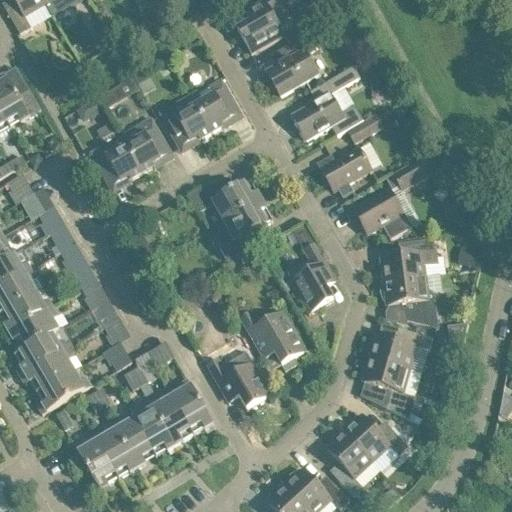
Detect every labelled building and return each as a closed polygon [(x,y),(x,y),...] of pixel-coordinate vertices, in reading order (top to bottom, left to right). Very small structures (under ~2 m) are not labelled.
[(21,37),(32,31),(25,19),(45,7),(41,0),(12,0),(17,7),(6,13),(21,37)] [(268,0),(267,1),(250,11),(256,21),(237,32),(251,57),(287,36),(273,11),(284,5),(293,0),(268,0)] [(309,36),(300,41),(289,48),(295,58),(266,74),(281,99),(318,78),(305,56),(317,50),(309,36)] [(327,85),(333,95),(334,97),(361,81),(354,69),(327,85)] [(0,112),(7,125),(17,118),(21,125),(41,113),(24,83),(12,90),(4,77),(0,79),(0,112)] [(221,83),(210,89),(215,97),(204,103),(198,94),(190,99),(212,136),(227,127),(228,129),(233,126),(230,122),(240,116),(221,83)] [(107,96),(99,101),(106,113),(118,106),(111,93),(107,96)] [(330,97),(310,109),(293,119),(307,144),(332,130),(337,139),(364,124),(355,109),(341,117),(330,97)] [(196,145),(212,136),(190,99),(183,103),(184,105),(161,118),(179,151),(190,145),(193,150),(197,147),(196,145)] [(99,101),(76,113),(84,126),(106,113),(99,101)] [(354,147),(383,130),(376,118),(347,135),(354,147)] [(151,121),(121,139),(142,176),(158,167),(159,169),(163,167),(161,162),(171,156),(151,121)] [(127,185),(142,176),(121,139),(90,156),(110,191),(121,185),(123,190),(128,187),(127,185)] [(335,165),(331,158),(317,165),(334,195),(371,174),(358,151),(335,165)] [(401,189),(404,194),(440,173),(430,156),(394,176),(394,177),(387,181),(393,192),(394,193),(400,189),(401,189)] [(26,166),(21,159),(7,167),(12,174),(26,166)] [(0,180),(12,174),(7,167),(0,170),(0,180)] [(34,197),(23,178),(8,186),(12,193),(9,195),(16,207),(19,205),(34,197)] [(196,216),(209,208),(213,206),(224,224),(262,203),(250,183),(235,191),(229,180),(203,195),(201,191),(187,200),(196,216)] [(389,193),(372,203),(354,213),(368,237),(383,229),(390,243),(412,230),(404,215),(402,216),(389,193)] [(39,218),(54,210),(50,203),(35,212),(39,218)] [(273,223),(262,203),(224,224),(235,244),(220,252),(227,264),(264,242),(258,232),(273,223)] [(44,226),(59,217),(54,210),(39,218),(44,226)] [(290,285),(294,291),(309,317),(334,303),(327,290),(337,284),(304,228),(295,233),(306,252),(304,253),(311,264),(304,268),(299,267),(289,273),(288,277),(292,284),(290,285)] [(130,242),(146,269),(157,263),(141,235),(130,242)] [(0,241),(0,267),(14,259),(8,248),(3,239),(0,241)] [(57,249),(61,256),(76,248),(72,240),(57,249)] [(385,284),(425,280),(423,269),(437,267),(435,254),(434,241),(406,245),(407,257),(382,261),(385,284)] [(76,248),(61,256),(66,263),(80,255),(76,248)] [(0,291),(31,273),(27,266),(30,263),(24,253),(14,259),(0,267),(0,291)] [(0,316),(42,292),(31,273),(0,291),(0,316)] [(79,286),(83,293),(97,284),(94,278),(79,286)] [(439,332),(437,315),(434,296),(426,292),(425,280),(385,284),(380,285),(380,286),(382,286),(381,288),(381,289),(380,291),(380,292),(380,295),(380,296),(380,298),(381,299),(381,301),(382,302),(383,304),(385,306),(388,306),(388,309),(405,307),(407,324),(439,332)] [(97,284),(83,293),(87,301),(102,292),(97,284)] [(53,310),(42,292),(0,316),(0,330),(1,332),(6,329),(10,336),(53,310)] [(57,317),(53,310),(10,336),(15,344),(21,340),(27,350),(57,333),(51,322),(57,317)] [(240,321),(248,335),(265,363),(275,357),(286,375),(299,368),(295,362),(307,355),(283,314),(260,328),(251,314),(240,321)] [(101,323),(105,331),(120,323),(115,315),(101,323)] [(120,323),(105,331),(109,338),(124,329),(120,323)] [(466,327),(448,329),(450,341),(465,345),(469,328),(466,328),(466,327)] [(57,333),(27,350),(14,358),(25,377),(69,351),(65,345),(69,343),(61,330),(57,333)] [(372,356),(371,362),(409,373),(416,350),(429,353),(433,341),(406,333),(402,345),(377,338),(377,340),(374,339),(371,341),(368,353),(369,355),(372,356)] [(167,365),(174,360),(166,346),(158,350),(167,365)] [(74,360),(69,351),(25,377),(36,395),(73,373),(68,364),(74,360)] [(140,370),(132,375),(140,390),(160,377),(147,356),(136,363),(140,370)] [(118,374),(132,365),(128,358),(113,367),(118,374)] [(272,398),(262,381),(253,366),(230,380),(219,361),(207,368),(226,400),(236,394),(247,413),(272,398)] [(385,404),(389,405),(387,412),(409,423),(412,412),(416,400),(403,396),(409,373),(371,362),(369,366),(367,365),(364,366),(360,378),(362,381),(365,382),(364,385),(389,392),(385,404)] [(73,373),(36,395),(47,414),(42,417),(43,418),(60,407),(91,389),(86,381),(80,385),(73,373)] [(140,390),(132,375),(125,378),(134,394),(140,390)] [(188,383),(180,388),(184,394),(172,401),(193,437),(204,430),(204,432),(212,427),(215,432),(216,432),(188,383)] [(111,407),(102,392),(95,397),(103,411),(111,407)] [(103,411),(95,397),(87,401),(96,416),(103,411)] [(193,437),(172,401),(162,407),(158,401),(150,406),(176,449),(183,444),(183,443),(193,437)] [(167,454),(176,449),(150,406),(142,410),(145,417),(135,423),(153,453),(156,458),(166,452),(167,454)] [(65,433),(73,429),(64,414),(57,419),(65,433)] [(348,432),(345,435),(372,465),(390,449),(398,458),(407,449),(389,430),(380,438),(363,419),(361,421),(359,419),(356,419),(347,427),(347,430),(348,432)] [(153,453),(135,423),(124,429),(121,423),(113,427),(138,471),(146,466),(143,460),(153,453)] [(138,471),(113,427),(105,432),(109,439),(98,445),(118,479),(129,473),(130,476),(138,471)] [(345,435),(341,439),(339,437),(336,437),(328,445),(327,448),(329,450),(327,452),(344,471),(335,479),(354,500),(364,491),(362,490),(380,474),(372,465),(345,435)] [(109,488),(107,486),(118,479),(98,445),(88,451),(83,444),(75,449),(103,498),(104,497),(101,492),(109,488)] [(282,485),(306,511),(321,511),(331,503),(339,511),(341,511),(350,504),(331,484),(321,492),(304,473),(301,475),(300,473),(299,473),(297,474),(295,475),(293,475),(292,476),(290,478),(288,480),(287,481),(286,482),(286,484),(285,486),(284,487),(282,485)] [(306,511),(282,485),(281,485),(284,488),(280,489),(277,490),(274,492),(272,494),(271,496),(270,498),(269,500),(268,502),(270,504),(268,506),(273,511),(306,511)]
